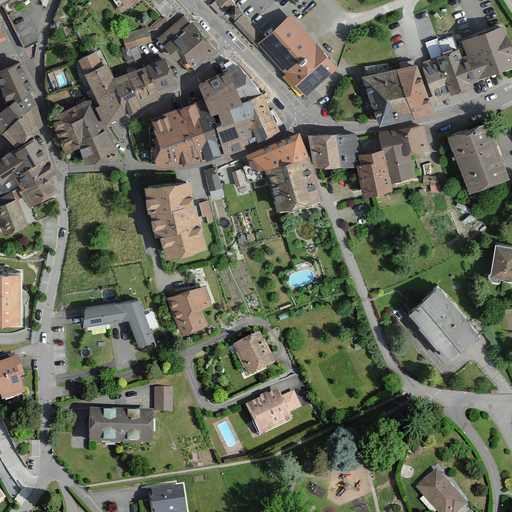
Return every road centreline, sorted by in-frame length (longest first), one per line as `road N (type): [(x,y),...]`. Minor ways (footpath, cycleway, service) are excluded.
road 1 (residential): [(307,120),(384,352),(410,385),(445,397)]
road 2 (residential): [(58,172),(68,212),(52,291),(47,466)]
road 3 (unknown): [(0,405),(136,374),(234,333)]
road 4 (tertiary): [(307,120),(387,127),(511,90)]
road 5 (residential): [(134,165),(200,164),(288,129),(300,115)]
road 6 (residential): [(134,165),(132,117),(244,56)]
road 7 (residential): [(445,397),(488,458),(495,511)]
